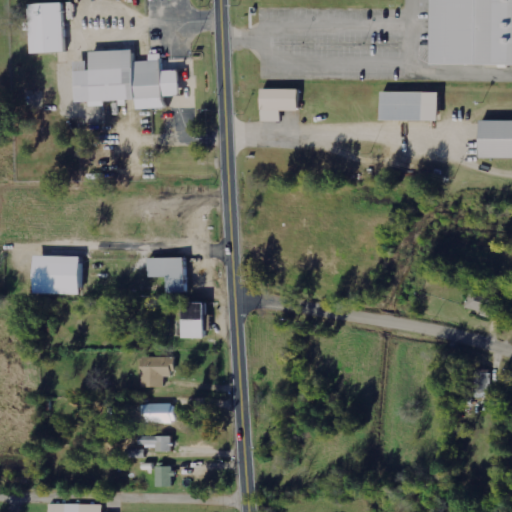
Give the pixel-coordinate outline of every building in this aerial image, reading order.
[(511,0),(427,0),(427,66),(511,66),(511,0)] [(26,6),(28,54),(62,53),(60,4),(26,6)] [(73,104),(133,101),(133,110),(162,109),(162,98),(178,98),(177,71),(158,72),(158,57),(147,57),(147,62),(130,62),(130,51),(86,52),(86,62),(72,63),(73,104)] [(267,121),(285,122),(286,110),(305,111),(305,89),(267,89),(267,121)] [(436,93),(378,93),(378,123),(436,123),(436,93)] [(511,122),(477,122),(477,161),(511,161),(511,122)] [(88,294),(89,257),(43,256),(42,293),(88,294)] [(170,293),(193,293),(192,258),(152,259),(153,278),(169,277),(170,293)] [(468,308),(493,318),(501,298),(475,288),(468,308)] [(168,387),(167,377),(176,377),(176,357),(144,357),(145,388),(168,387)] [(144,405),(144,423),(180,423),(180,404),(144,405)] [(174,437),(142,436),(141,445),(159,445),(159,451),(174,452),(174,437)] [(147,449),(126,450),(127,458),(147,458),(147,449)] [(159,487),(176,486),(176,466),(159,467),(159,487)]
